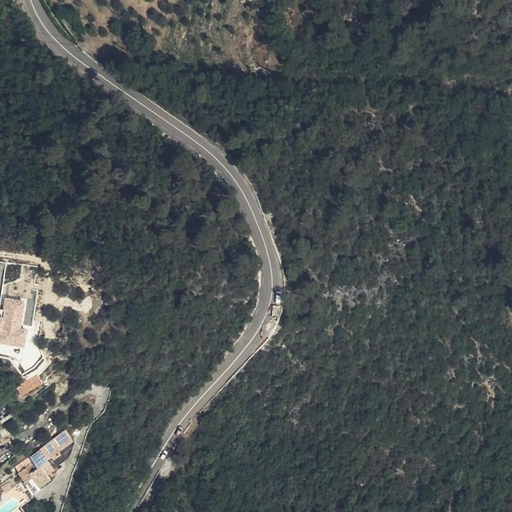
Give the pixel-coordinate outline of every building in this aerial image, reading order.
[(41,377),(32,382),(36,389),(46,384),(41,377)] [(73,445),(82,438),(75,428),(73,430),(73,445)] [(73,430),(24,466),(35,480),(37,482),(44,491),(62,478),(59,475),(57,472),(70,462),(73,460),(73,457),(68,449),(73,445),(73,430)] [(72,464),(70,462),(57,472),(59,475),(63,472),(62,471),(72,464)] [(29,483),(26,477),(12,486),(15,493),(29,483)] [(40,499),(35,492),(28,497),(33,504),(40,499)]
